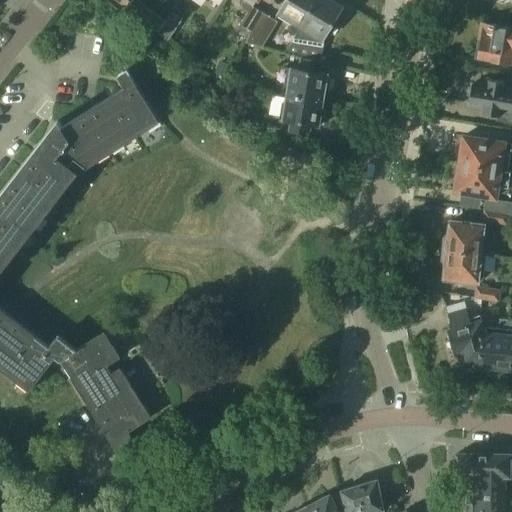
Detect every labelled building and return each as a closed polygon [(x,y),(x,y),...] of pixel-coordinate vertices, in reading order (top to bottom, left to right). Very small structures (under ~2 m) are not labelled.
[(142,27),(146,22),(158,31),(166,21),(139,0),(131,10),(127,15),(142,27)] [(247,13),(251,7),(255,0),(242,0),(240,3),(242,9),(247,13)] [(298,31),(301,25),(316,0),(286,0),(279,11),(293,20),(290,26),(298,31)] [(348,10),(330,0),(316,0),(301,25),(298,31),(284,53),(302,57),(321,60),(324,39),(335,21),(339,24),(348,10)] [(237,29),(249,36),(263,14),(251,7),(247,13),(237,29)] [(245,43),(263,48),(278,23),(263,14),(249,36),(245,43)] [(484,22),(478,57),(511,62),(511,25),(496,23),(496,24),(484,22)] [(288,93),(323,99),(325,89),(329,90),(331,76),(327,76),(328,73),(319,72),(321,60),(302,57),(300,69),(292,68),(288,93)] [(219,63),(215,73),(225,77),(229,67),(219,63)] [(511,78),(508,78),(507,82),(489,79),(488,86),(474,84),(470,104),(485,106),(484,113),(501,116),(500,122),(511,123),(511,78)] [(57,358),(56,357),(48,351),(0,313),(0,275),(80,171),(72,165),(77,159),(88,167),(161,120),(138,84),(54,138),(52,137),(0,204),(0,366),(22,384),(25,380),(35,387),(57,358)] [(323,99),(288,93),(284,119),(291,120),(289,133),(309,136),(311,124),(319,125),(319,123),(324,123),(326,110),(322,109),(323,99)] [(511,142),(465,135),(461,164),(508,171),(511,145),(511,142)] [(300,163),(305,156),(294,147),(289,154),(300,163)] [(508,171),(461,164),(456,191),(497,198),(499,187),(509,188),(511,171),(508,171)] [(510,214),(507,213),(486,210),(484,220),(508,224),(510,214)] [(448,247),(448,249),(482,253),(485,224),(451,220),(450,233),(447,232),(444,235),(443,243),(446,247),(448,247)] [(478,282),(482,253),(448,249),(448,252),(445,251),(441,254),(441,261),(443,265),(446,265),(445,278),(478,282)] [(477,287),(476,296),(476,297),(499,301),(501,290),(477,287)] [(479,368),(485,327),(482,319),(472,322),(468,308),(449,314),(453,328),(448,330),(455,353),(460,351),(464,364),(467,364),(468,367),(479,368)] [(486,331),(485,327),(479,368),(491,369),(492,367),(504,368),(510,319),(500,318),(498,332),(486,331)] [(59,336),(51,347),(59,354),(67,359),(72,356),(85,378),(80,381),(122,450),(131,445),(125,436),(148,421),(118,373),(114,376),(108,367),(122,358),(106,332),(78,350),(59,336)] [(48,351),(56,357),(59,354),(51,347),(48,351)] [(457,475),(462,475),(461,511),(504,511),(505,475),(510,475),(510,454),(457,453),(457,475)] [(384,511),(378,479),(341,489),(347,511),(384,511)] [(309,506),(312,511),(347,511),(341,489),(329,496),(326,495),(319,498),(318,501),(309,506)] [(0,511),(19,511),(15,506),(9,511),(0,499),(0,511)]
